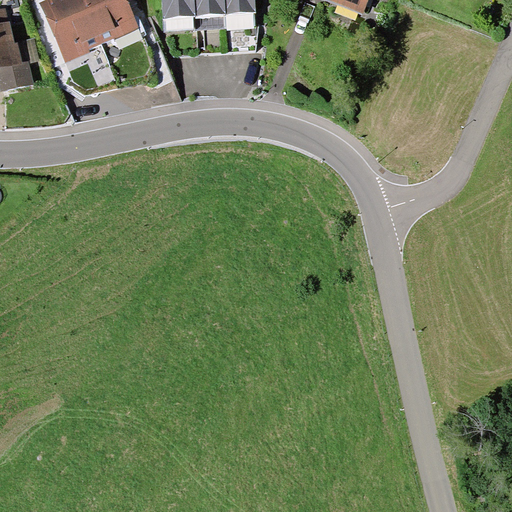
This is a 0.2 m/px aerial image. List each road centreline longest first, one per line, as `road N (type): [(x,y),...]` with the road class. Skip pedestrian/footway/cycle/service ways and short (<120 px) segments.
road 1 (tertiary): [(377,210),(343,149),(284,120),(241,112),(91,140),(0,141)]
road 2 (tertiary): [(443,511),(377,210)]
road 3 (residential): [(377,210),(405,209),(455,181),(511,56)]
